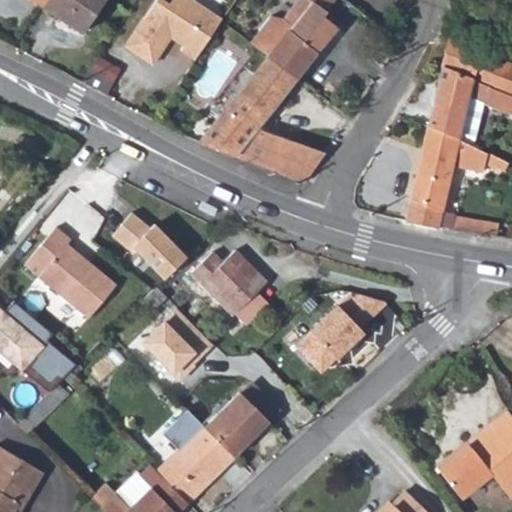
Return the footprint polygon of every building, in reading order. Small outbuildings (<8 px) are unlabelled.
[(101,0),(43,0),(42,2),(83,28),(101,0)] [(179,46),(193,55),(218,18),(220,16),(196,0),(153,0),(125,43),(149,60),(168,34),(181,42),(179,46)] [(268,19),(251,43),(265,54),(295,77),(335,26),(321,14),(330,0),(293,0),(277,25),(268,19)] [(472,79),(479,52),(448,39),(441,66),(472,79)] [(511,65),(479,52),(472,79),(511,95),(511,65)] [(265,54),(196,142),(304,179),(324,151),(261,128),(263,125),(259,122),(295,77),(265,54)] [(118,70),(95,56),(87,68),(112,81),(118,70)] [(441,66),(426,128),(456,141),(471,148),(482,104),(486,105),(511,115),(511,95),(472,79),(441,66)] [(112,81),(87,68),(78,81),(103,94),(112,81)] [(426,128),(403,220),(435,228),(449,166),(478,172),(483,153),(471,148),(456,141),(426,128)] [(220,208),(204,201),(200,210),(216,217),(218,214),(220,208)] [(191,256),(158,224),(152,227),(133,212),(113,237),(133,254),(136,249),(165,281),(191,256)] [(498,229),(499,219),(448,214),(447,225),(498,229)] [(60,222),(27,258),(89,314),(118,283),(72,240),(75,237),(60,222)] [(214,252),(192,273),(234,316),(235,315),(258,292),(269,282),(237,250),(224,263),(214,252)] [(151,313),(167,298),(157,287),(141,303),(151,313)] [(258,292),(235,315),(246,326),(269,304),(258,292)] [(386,301),(359,294),(356,297),(374,315),(388,303),(386,301)] [(356,297),(343,309),(361,328),(374,315),(356,297)] [(302,351),(316,366),(327,366),(336,358),(337,358),(365,332),(361,328),(343,309),(339,304),(311,331),(312,331),(302,340),(302,351)] [(0,349),(24,370),(45,343),(0,305),(0,349)] [(177,310),(144,343),(178,382),(213,347),(177,310)] [(79,380),(71,371),(64,378),(73,387),(79,380)] [(269,420),(279,411),(252,384),(242,393),(269,420)] [(67,395),(57,385),(15,425),(26,436),(67,395)] [(241,392),(204,428),(233,458),(270,421),(269,420),(242,393),(241,392)] [(452,453),(436,466),(461,500),(491,477),(508,500),(511,496),(511,419),(506,411),(479,432),(465,443),(467,445),(454,455),(452,453)] [(187,503),(233,458),(204,428),(203,427),(192,416),(169,439),(180,449),(157,472),(187,503)] [(45,472),(0,445),(0,511),(16,511),(15,510),(19,504),(24,506),(45,472)] [(177,511),(187,503),(157,472),(151,467),(140,478),(135,474),(114,494),(104,483),(89,498),(102,511),(177,511)] [(394,511),(425,511),(407,494),(393,509),(396,511),(394,511)]
